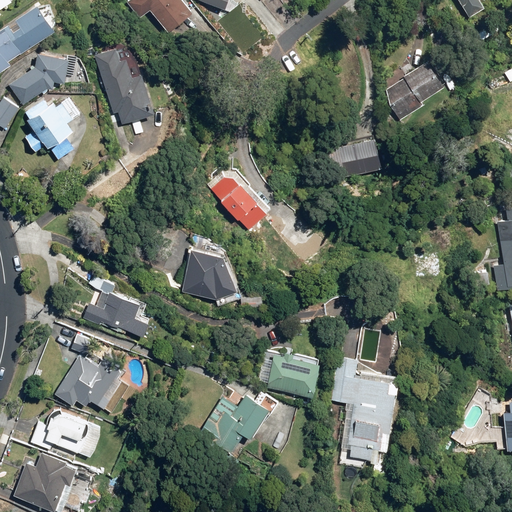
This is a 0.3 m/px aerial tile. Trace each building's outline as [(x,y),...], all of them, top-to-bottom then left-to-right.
[(191,10),(182,0),(128,0),(126,1),(139,16),(146,10),(165,32),(191,10)] [(456,0),(465,16),(481,7),(477,0),(456,0)] [(52,30),(34,5),(0,29),(0,73),(10,66),(7,62),(52,30)] [(286,30),(267,11),(259,19),(278,38),(286,30)] [(113,48),(92,54),(111,113),(116,112),(120,125),(151,114),(138,74),(129,77),(123,59),(117,61),(113,48)] [(65,56),(33,54),(33,66),(7,85),(22,106),(45,89),(51,90),(51,83),(63,84),(65,56)] [(422,60),(400,75),(402,77),(380,91),(398,118),(421,103),(418,99),(439,86),(422,60)] [(503,74),(481,85),(486,96),(508,85),(503,74)] [(23,120),(31,131),(23,136),(34,151),(42,145),(44,148),(47,145),(57,159),(72,149),(62,136),(69,131),(63,123),(79,112),(67,96),(52,106),(49,102),(47,104),(43,98),(24,111),(28,117),(23,120)] [(18,107),(3,97),(0,100),(0,125),(4,128),(18,107)] [(165,109),(157,109),(156,124),(164,124),(165,109)] [(377,168),(370,137),(327,147),(334,178),(377,168)] [(263,211),(230,176),(222,176),(208,189),(244,228),(263,211)] [(511,205),(503,207),(505,218),(494,220),(501,263),(490,265),(494,289),(504,288),(504,284),(511,282),(511,205)] [(217,255),(186,247),(179,290),(212,298),(233,290),(217,255)] [(486,283),(484,270),(469,273),(471,285),(486,283)] [(140,314),(145,302),(129,296),(128,298),(110,292),(113,283),(104,279),(100,289),(96,288),(91,303),(87,302),(81,317),(98,324),(98,323),(124,333),(125,330),(140,336),(141,334),(142,334),(148,317),(140,314)] [(258,295),(238,297),(239,309),(259,307),(258,295)] [(89,339),(74,334),(69,348),(84,353),(89,339)] [(316,364),(290,357),(291,354),(283,352),(282,356),(272,354),(265,386),(308,396),(316,364)] [(106,366),(99,361),(94,368),(93,367),(78,354),(50,398),(54,401),(57,396),(71,405),(75,400),(84,406),(88,399),(109,413),(128,385),(114,377),(118,371),(114,368),(111,374),(104,369),(106,366)] [(356,359),(335,356),(329,399),(345,401),(338,447),(348,449),(347,456),(368,459),(368,462),(374,463),(376,449),(383,450),(393,383),(358,378),(358,375),(353,374),(356,359)] [(267,410),(244,394),(241,399),(232,394),(227,402),(219,398),(201,426),(216,436),(212,442),(227,452),(239,434),(247,440),(267,410)] [(511,401),(507,402),(508,410),(500,411),(503,449),(511,447),(511,401)] [(36,421),(28,439),(51,449),(54,443),(87,458),(88,457),(89,455),(90,454),(91,453),(92,451),(93,450),(94,448),(95,447),(95,445),(96,443),(97,442),(97,440),(98,438),(98,437),(99,435),(99,433),(99,432),(99,430),(99,428),(100,426),(60,411),(45,420),(44,424),(36,421)] [(79,468),(40,452),(36,462),(27,458),(12,495),(51,511),(52,508),(59,511),(61,506),(76,511),(81,501),(86,503),(90,494),(84,492),(89,480),(76,475),(79,468)]
